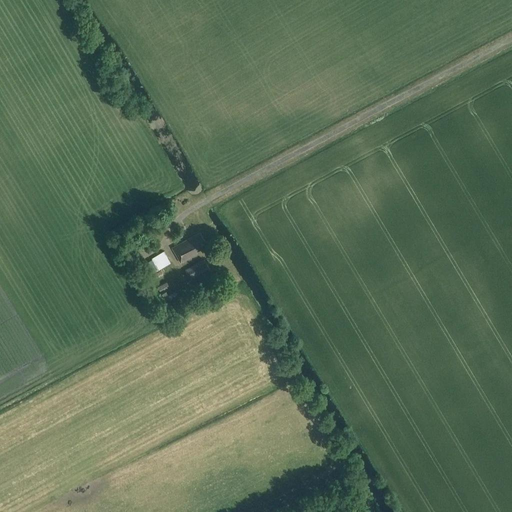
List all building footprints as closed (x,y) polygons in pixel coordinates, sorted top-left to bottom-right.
[(196,252),(207,245),(200,232),(172,248),(181,263),(197,254),(196,252)] [(167,250),(146,261),(151,272),(172,262),(167,250)] [(190,279),(209,269),(204,260),(185,270),(190,279)] [(161,271),(152,276),(155,280),(163,275),(161,271)] [(165,292),(162,295),(166,302),(170,300),(165,292)]
